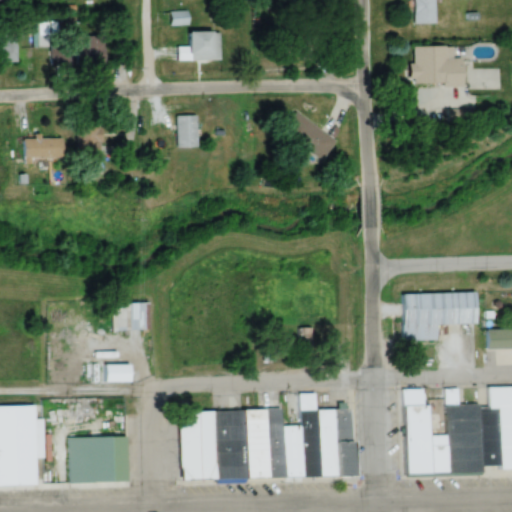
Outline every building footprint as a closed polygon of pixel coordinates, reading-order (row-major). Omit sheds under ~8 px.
[(411,0),(412,24),(433,24),(432,0),(411,0)] [(189,30),(217,31),(217,57),(188,56),(189,30)] [(104,64),(104,37),(86,37),(86,47),(77,47),(77,64),(104,64)] [(0,38),(0,58),(12,58),(12,39),(0,38)] [(461,87),(461,57),(455,57),(455,47),(410,47),(410,87),(461,87)] [(334,141),(294,112),(280,132),(320,161),(334,141)] [(174,149),(195,149),(195,116),(174,116),(174,149)] [(75,158),(99,158),(98,122),(75,123),(75,158)] [(61,139),(21,139),(21,161),(61,161),(61,139)] [(473,294),(400,295),(400,342),(435,341),(434,326),(473,325),(473,294)] [(296,330),(296,348),(309,348),(309,330),(296,330)] [(511,330),(484,331),(484,350),(511,349),(511,330)] [(102,363),(127,363),(127,380),(102,380),(102,363)] [(402,477),(480,476),(480,467),(497,467),(497,469),(511,468),(511,387),(485,388),(486,406),(455,406),(455,390),(443,390),(444,437),(426,437),(426,406),(422,406),(422,390),(401,390),(402,477)] [(0,480),(0,407),(28,407),(29,480),(0,480)] [(265,475),(244,476),(241,408),(262,407),(265,475)] [(66,435),(122,433),(124,484),(68,486),(66,435)]
